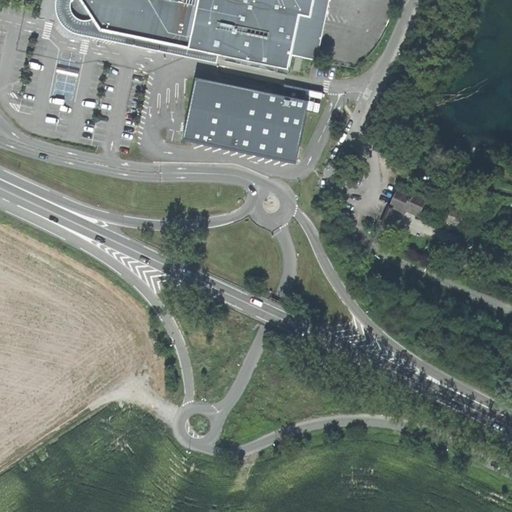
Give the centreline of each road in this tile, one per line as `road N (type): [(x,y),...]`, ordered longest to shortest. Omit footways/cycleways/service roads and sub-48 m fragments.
road 1 (primary): [(0,188),(511,427)]
road 2 (track): [(0,470),(130,387),(181,420)]
